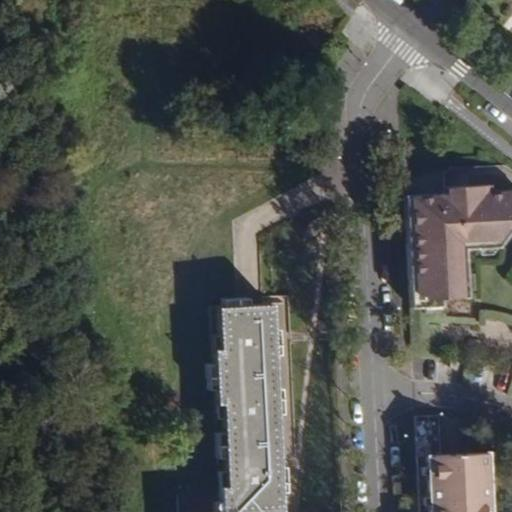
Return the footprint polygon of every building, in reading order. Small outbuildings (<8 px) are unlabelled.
[(442,171),(443,186),(469,185),(468,167),(448,168),(448,171),(442,171)] [(403,195),(409,307),(439,305),(438,298),(466,296),(463,248),(497,246),(511,227),(511,188),(487,190),(487,184),(469,185),(443,186),(444,193),(403,195)] [(249,305),(249,298),(244,298),(223,299),(224,307),(249,305)] [(274,332),(273,304),(249,305),(224,307),(211,307),(214,363),(214,376),(215,389),(217,419),(222,419),(223,433),(224,445),(224,458),(225,472),(219,471),(221,501),(221,511),(283,511),(283,495),(291,495),(291,477),(276,478),(276,470),(282,470),(278,415),(273,415),(273,408),(287,408),(286,390),(277,391),(276,356),(284,356),(283,339),(269,339),(268,332),(274,332)] [(489,511),(486,454),(428,457),(431,511),(489,511)] [(291,477),(290,469),(282,470),(276,470),(276,478),(291,477)]
